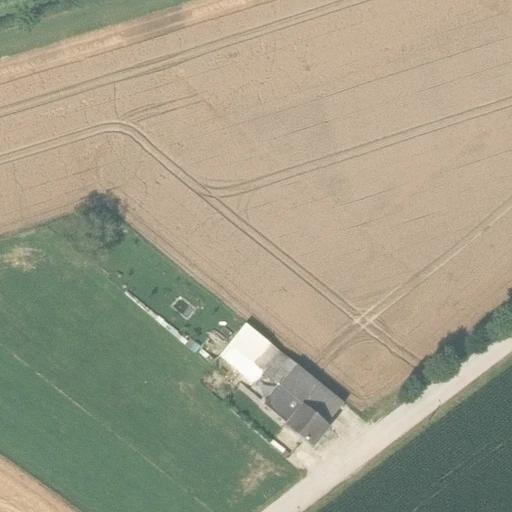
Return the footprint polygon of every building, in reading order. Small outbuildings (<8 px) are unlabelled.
[(79,214),(56,223),(67,243),(89,232),(79,214)] [(107,242),(98,253),(107,261),(117,249),(131,232),(122,225),(114,218),(99,235),(107,242)] [(274,393),(294,367),(279,354),(268,345),(244,325),(227,346),(218,358),(252,387),(258,379),(274,393)] [(294,367),(274,393),(269,400),(280,410),(273,419),(283,427),(300,406),(325,427),(343,406),(294,367)] [(300,406),(283,427),(282,428),(310,451),(328,429),(325,427),(300,406)]
